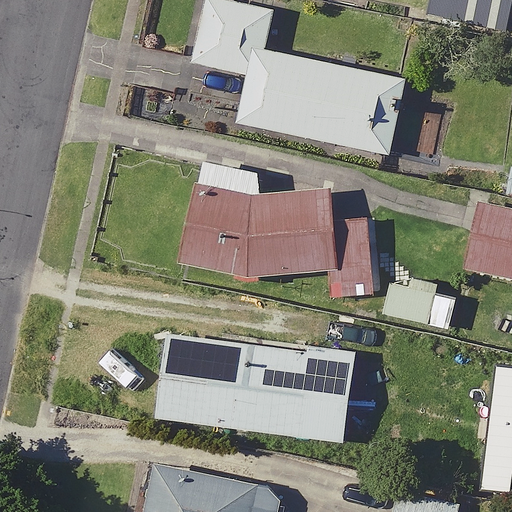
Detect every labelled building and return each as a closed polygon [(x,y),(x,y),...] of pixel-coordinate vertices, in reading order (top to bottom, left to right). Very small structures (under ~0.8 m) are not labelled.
[(268,7),(235,0),(199,0),(186,60),(241,72),(231,119),(383,152),(400,76),(259,46),(268,7)] [(194,157),(182,260),(247,276),(324,268),(325,295),(365,293),(362,221),(326,223),(324,190),(253,194),(252,168),(194,157)] [(511,207),(470,198),(455,266),(511,278),(511,207)] [(424,319),(429,282),(382,276),(378,313),(424,319)] [(348,354),(160,330),(149,414),(337,439),(348,354)] [(271,511),(276,489),(148,462),(137,511),(271,511)] [(449,511),(451,500),(390,491),(386,511),(449,511)]
